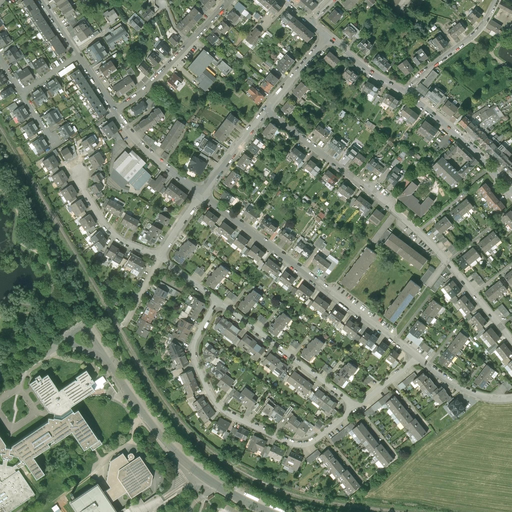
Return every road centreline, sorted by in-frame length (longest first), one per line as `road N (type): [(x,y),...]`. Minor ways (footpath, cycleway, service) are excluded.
road 1 (residential): [(266,110),(418,232),(511,340)]
road 2 (residential): [(356,405),(302,445),(228,414),(208,392),(192,352),(216,301)]
road 3 (residential): [(418,357),(201,194)]
road 4 (unclassified): [(269,511),(176,453),(103,354)]
road 5 (residential): [(356,405),(216,301)]
road 6 (residential): [(114,110),(229,0)]
road 7 (tertiary): [(404,92),(511,192)]
road 8 (residential): [(497,0),(475,34),(404,92)]
road 9 (residential): [(160,257),(109,231),(78,174)]
road 10 (residential): [(201,194),(154,158),(114,110)]
